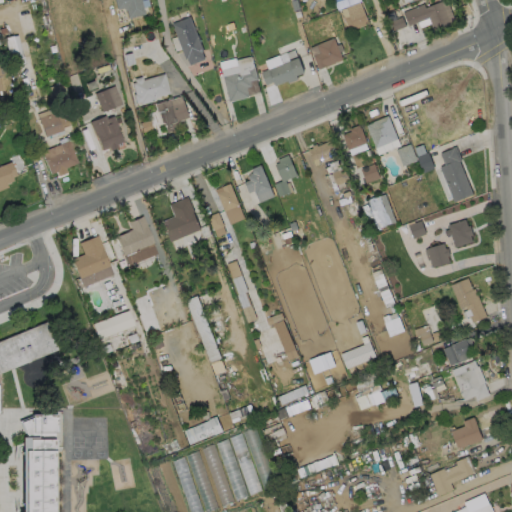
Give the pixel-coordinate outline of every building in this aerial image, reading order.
[(113,0),(116,10),(123,8),(126,18),(144,14),(140,0),(113,0)] [(442,0),(445,0),(454,20),(432,29),(427,17),(407,25),(402,12),(422,3),(424,7),(442,0)] [(368,23),(348,31),(340,9),(345,7),(359,1),(368,23)] [(201,52),(204,59),(189,65),(186,58),(184,59),(171,23),(189,16),(203,51),(201,52)] [(394,30),(406,25),(403,16),(390,20),(394,30)] [(9,65),(21,64),(18,35),(5,36),(9,65)] [(332,37),(339,52),(340,54),(341,58),(335,60),(336,61),(326,65),(317,69),(308,47),(332,37)] [(0,100),(10,98),(2,56),(0,56),(0,100)] [(248,96),(228,101),(220,69),(236,65),(235,60),(251,56),(257,79),(256,79),(259,92),(248,95),(248,96)] [(296,78),(287,82),(286,81),(274,85),(272,81),(265,84),(260,71),(297,57),(303,72),(295,75),(296,78)] [(162,74),(168,93),(153,98),(154,100),(139,104),(139,102),(134,103),(132,94),(134,94),(130,83),(134,82),(133,79),(140,76),(141,80),(162,74)] [(63,83),(67,101),(57,104),(55,95),(49,97),(46,87),(63,83)] [(120,104),(100,112),(93,93),(113,85),(120,104)] [(54,107),(57,118),(65,115),(69,125),(61,128),(62,130),(44,137),(36,114),(54,107)] [(176,121),(169,124),(170,127),(164,129),(162,122),(160,123),(156,112),(171,107),(176,121)] [(104,115),(106,118),(112,116),(114,121),(115,121),(117,126),(115,127),(121,142),(115,144),(116,147),(109,150),(108,147),(101,150),(95,135),(94,135),(88,122),(104,115)] [(397,139),(374,148),(365,125),(372,122),(372,121),(387,115),(397,139)] [(358,125),(359,128),(360,127),(365,142),(347,149),(341,135),(350,131),(348,128),(358,125)] [(332,139),(338,154),(327,159),(326,156),(313,162),(307,149),(311,148),(311,146),(315,144),(316,146),(332,139)] [(63,168),(65,172),(57,176),(55,171),(49,174),(40,151),(67,140),(76,163),(63,168)] [(416,160),(410,143),(395,149),(401,165),(416,160)] [(472,194),(452,201),(439,167),(444,165),(439,153),(451,148),(450,148),(455,146),(461,160),(458,161),(472,194)] [(11,163),(17,176),(12,178),(13,182),(11,183),(10,184),(8,185),(7,184),(8,188),(0,191),(0,166),(11,163),(9,159),(20,154),(22,159),(11,163)] [(288,191),(277,196),(272,184),(280,180),(273,164),(278,162),(276,158),(287,154),(295,175),(284,180),(288,191)] [(364,182),(379,178),(374,163),(360,167),(364,182)] [(259,164),(272,195),(258,202),(253,190),(247,192),(243,182),(248,180),(246,175),(248,174),(248,173),(251,171),(250,168),(259,164)] [(243,218),(228,224),(214,189),(228,183),(243,218)] [(384,194),(394,222),(376,229),(372,217),(366,220),(361,206),(366,204),(365,200),(378,195),(378,196),(384,194)] [(199,229),(168,241),(160,221),(172,216),(168,204),(186,196),(193,211),(192,212),(199,229)] [(214,236),(223,233),(217,213),(208,215),(214,236)] [(141,215),(145,226),(152,245),(122,258),(114,239),(113,236),(117,234),(117,235),(125,231),(129,229),(126,221),(131,219),(131,220),(136,218),(136,217),(141,215)] [(465,219),(467,226),(469,225),(472,235),(470,235),(472,241),(454,247),(450,234),(445,236),(443,230),(448,229),(447,225),(465,219)] [(424,234),(421,221),(408,224),(411,237),(424,234)] [(111,275),(81,287),(69,258),(82,253),(77,242),(96,234),(102,249),(100,249),(111,275)] [(449,263),(445,243),(425,247),(429,267),(449,263)] [(255,319),(235,260),(226,263),(246,322),(255,319)] [(467,278),(471,289),(474,288),(486,317),(471,322),(465,306),(459,309),(450,285),(467,278)] [(213,376),(224,371),(198,295),(187,299),(213,376)] [(381,312),(392,307),(396,323),(383,327),(381,312)] [(91,323),(97,339),(133,326),(127,310),(91,323)] [(0,343),(0,374),(56,352),(45,325),(0,343)] [(413,329),(415,338),(420,336),(422,345),(432,342),(427,325),(413,329)] [(469,338),(474,349),(470,351),(472,356),(449,366),(442,349),(448,346),(447,345),(464,338),(465,339),(469,338)] [(301,350),(326,342),(330,359),(309,365),(301,350)] [(375,357),(346,369),(340,354),(369,342),(375,357)] [(40,357),(45,366),(60,358),(56,349),(40,357)] [(472,368),(479,384),(483,383),(488,395),(475,400),(473,396),(463,400),(453,376),(472,368)] [(250,420),(246,407),(228,412),(232,426),(250,420)] [(21,425),(28,439),(28,453),(25,453),(25,511),(54,511),(56,441),(56,416),(34,417),(34,421),(21,425)] [(481,439),(456,449),(449,431),(463,426),(461,421),(472,417),(481,439)] [(242,431),(261,485),(264,484),(262,477),(271,474),(255,427),(242,431)] [(229,437),(242,476),(251,473),(251,471),(246,473),(244,466),(251,464),(241,432),(229,437)] [(467,455),(474,472),(449,483),(452,489),(437,495),(428,474),(442,468),(443,470),(455,465),(454,461),(467,455)] [(468,511),(488,503),(492,511),(451,511),(465,505),(468,511)]
